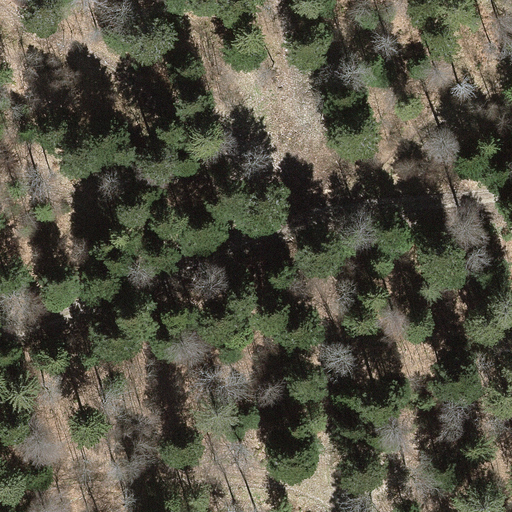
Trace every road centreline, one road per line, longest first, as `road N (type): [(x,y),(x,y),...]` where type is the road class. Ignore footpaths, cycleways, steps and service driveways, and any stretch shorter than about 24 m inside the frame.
road 1 (track): [(511,197),(366,202),(255,230),(0,333)]
road 2 (track): [(322,489),(331,334),(343,258),(366,202),(389,166),(511,66)]
road 3 (track): [(351,511),(322,489),(261,480),(84,483),(0,502)]
